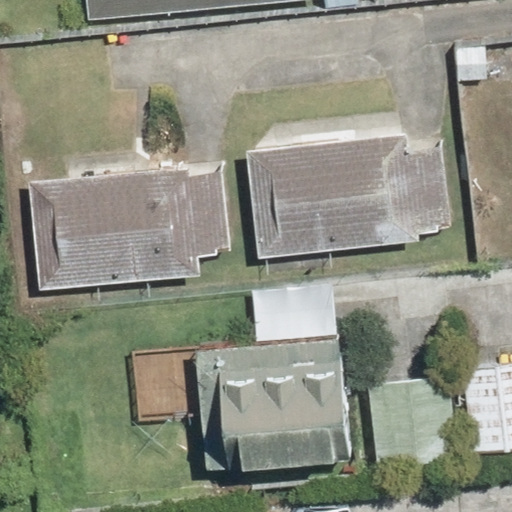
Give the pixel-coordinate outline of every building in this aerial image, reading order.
[(82,0),(84,18),(268,0),(82,0)] [(401,127),(238,144),(250,253),(413,236),(412,229),(444,225),(435,143),(403,146),(401,127)] [(181,161),(21,176),(31,284),(191,269),(189,250),(209,248),(208,243),(222,241),(215,166),(182,170),(181,161)] [(327,327),(184,342),(197,462),(339,447),(327,327)] [(511,361),(457,369),(468,455),(511,449),(511,361)] [(406,389),(405,374),(357,379),(365,468),(452,459),(444,385),(406,389)]
